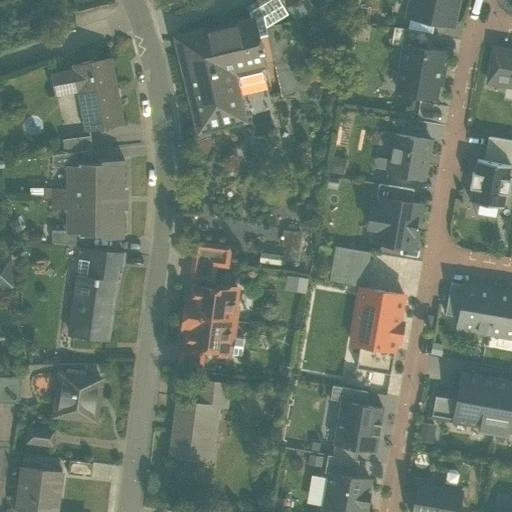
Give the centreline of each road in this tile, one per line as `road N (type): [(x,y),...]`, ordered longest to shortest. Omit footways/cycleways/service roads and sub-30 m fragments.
road 1 (residential): [(127,511),(166,198),(160,103),(138,16)]
road 2 (residential): [(389,511),(431,254)]
road 3 (residential): [(431,254),(474,22)]
road 4 (residential): [(138,16),(0,64)]
